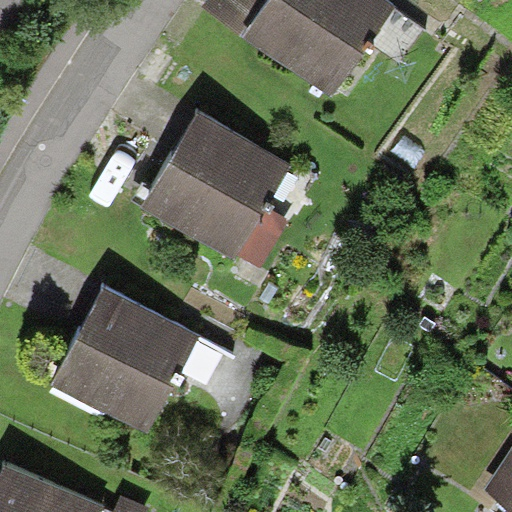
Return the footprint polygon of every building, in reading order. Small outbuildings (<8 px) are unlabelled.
[(392,10),(376,0),(203,0),(196,11),(332,101),(392,10)] [(286,172),(193,116),(137,207),(230,264),(286,172)] [(276,264),(296,213),(273,204),(253,255),(276,264)] [(190,339),(101,291),(48,389),(137,437),(190,339)] [(511,511),(511,452),(492,481),(511,495),(511,511)] [(101,511),(102,511),(0,466),(0,511),(101,511)]
